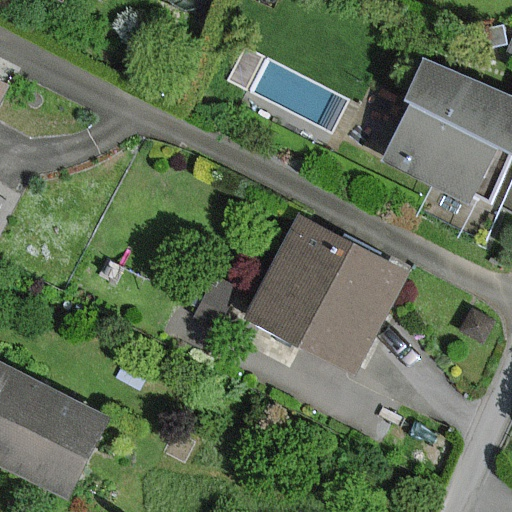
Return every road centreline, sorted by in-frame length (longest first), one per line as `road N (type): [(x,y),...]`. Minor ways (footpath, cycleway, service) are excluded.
road 1 (residential): [(0,37),(511,300)]
road 2 (residential): [(511,389),(458,511)]
